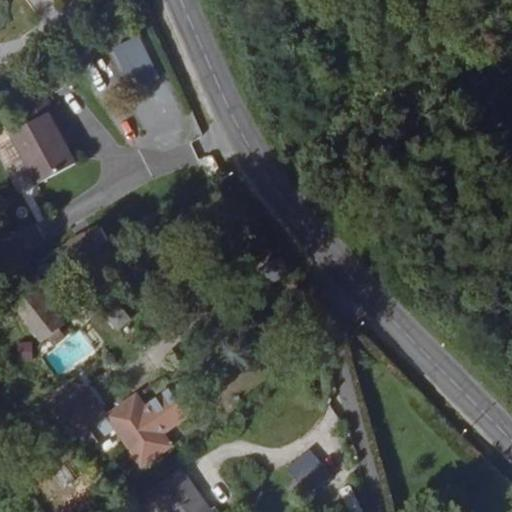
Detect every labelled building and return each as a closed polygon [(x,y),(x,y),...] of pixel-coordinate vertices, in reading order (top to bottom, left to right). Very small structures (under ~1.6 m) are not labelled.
[(7,130),(32,184),(74,165),(50,111),(7,130)] [(9,165),(18,191),(30,187),(22,161),(9,165)] [(66,276),(48,285),(57,303),(75,293),(66,276)] [(46,282),(20,296),(42,337),(67,323),(57,303),(48,285),(46,282)] [(198,409),(180,385),(149,408),(139,395),(109,415),(89,388),(63,405),(90,443),(117,426),(145,465),(174,445),(166,432),(198,409)] [(308,449),(285,471),(308,495),(331,473),(308,449)] [(186,470),(156,492),(170,511),(208,511),(214,508),(186,470)]
